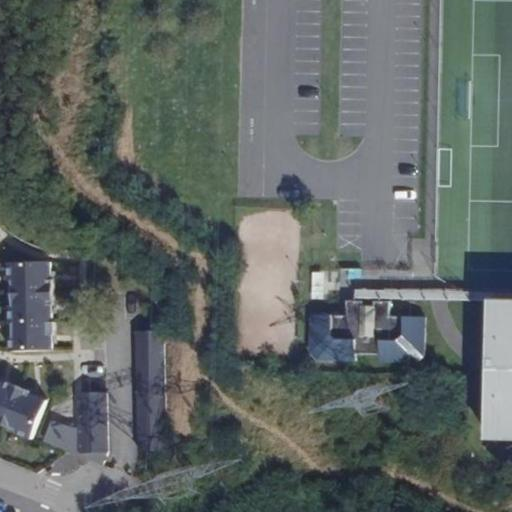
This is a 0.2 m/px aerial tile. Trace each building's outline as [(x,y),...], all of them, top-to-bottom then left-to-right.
[(56,352),(51,265),(4,267),(8,355),(56,352)] [(511,295),(375,293),(375,301),(392,301),(471,303),(511,304),(511,295)] [(348,301),(348,316),(313,315),(313,353),(320,360),(358,361),(358,354),(381,355),(381,361),(419,362),(426,355),(427,317),(392,316),(392,301),(375,301),(374,331),(363,331),(364,301),(348,301)] [(363,331),(374,331),(375,301),(364,301),(363,331)] [(511,304),(471,303),(468,442),(511,443),(511,304)] [(162,329),(134,330),(139,450),(167,449),(162,329)] [(0,429),(32,442),(48,400),(0,383),(0,429)] [(109,451),(106,391),(78,392),(81,452),(109,451)]
